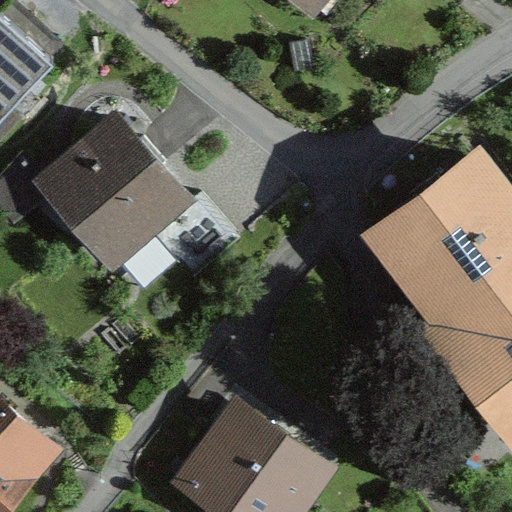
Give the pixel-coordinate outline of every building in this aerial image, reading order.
[(0,0),(0,108),(56,45),(4,0),(0,0)] [(320,0),(300,0),(312,10),(320,0)] [(32,141),(0,168),(0,204),(12,218),(49,187),(111,258),(151,223),(193,271),(237,233),(116,93),(45,155),(32,141)] [(511,154),(478,112),(358,207),(424,291),(511,221),(511,154)] [(511,221),(424,291),(413,299),(511,424),(511,221)] [(0,502),(64,431),(0,374),(0,502)] [(296,511),(339,450),(234,378),(169,473),(226,511),(296,511)]
